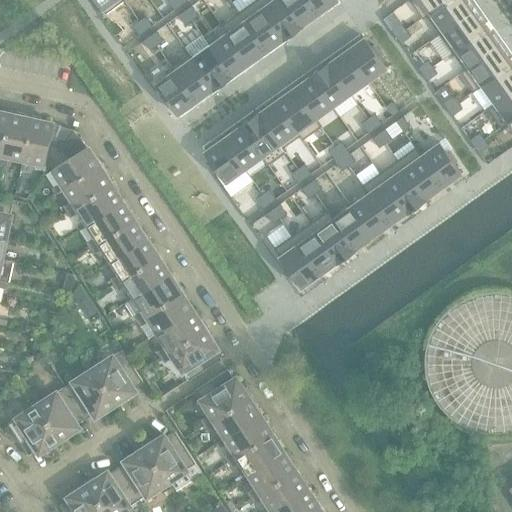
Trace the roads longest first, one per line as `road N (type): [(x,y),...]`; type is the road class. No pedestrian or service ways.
road 1 (residential): [(247,348),(93,105),(0,82)]
road 2 (residential): [(28,492),(247,348)]
road 3 (residential): [(354,511),(247,348)]
